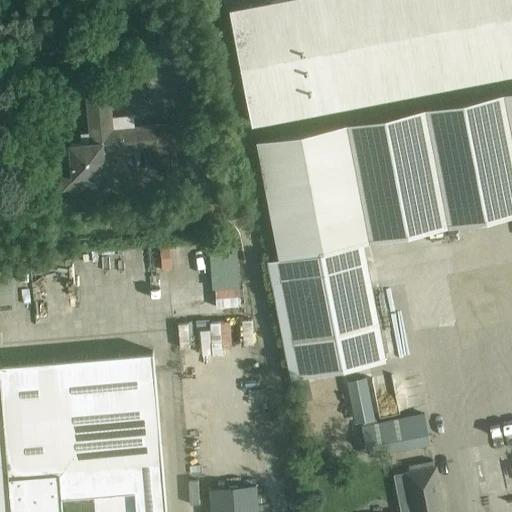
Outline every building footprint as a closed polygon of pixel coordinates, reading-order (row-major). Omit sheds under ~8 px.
[(511,0),(269,0),(231,8),(253,122),(511,71),(511,0)] [(0,33),(13,21),(0,8),(0,33)] [(0,83),(0,90),(12,103),(22,93),(7,77),(0,83)] [(61,167),(63,190),(86,188),(85,177),(106,175),(104,154),(146,150),(148,171),(171,169),(166,125),(113,130),(109,87),(86,89),(91,143),(69,145),(71,166),(61,167)] [(280,259),(511,213),(511,91),(257,142),(280,259)] [(209,283),(239,283),(238,240),(209,241),(209,283)] [(160,244),(160,266),(173,266),(173,244),(160,244)] [(368,264),(272,282),(291,378),(386,360),(368,264)] [(200,322),(200,352),(230,352),(230,322),(200,322)] [(0,369),(12,511),(166,511),(153,351),(0,364),(0,369)] [(0,511),(12,511),(0,369),(0,511)] [(366,377),(354,380),(362,422),(375,419),(366,377)] [(364,436),(373,434),(378,454),(431,443),(425,412),(361,426),(364,436)] [(319,447),(309,449),(314,475),(324,473),(319,447)] [(446,511),(437,465),(405,471),(412,511),(446,511)] [(257,511),(256,484),(211,488),(212,511),(257,511)]
